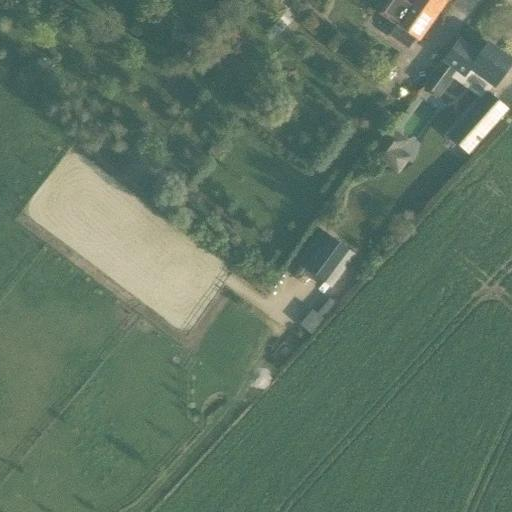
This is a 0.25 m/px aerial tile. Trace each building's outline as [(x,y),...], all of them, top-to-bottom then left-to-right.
[(447,0),(409,0),(409,1),(406,0),(393,0),(382,16),(395,25),(387,36),(407,50),(415,39),(418,41),(447,0)] [(464,76),(470,68),(495,86),(511,62),(487,43),(478,55),(458,40),(423,87),(437,98),(457,71),(464,76)] [(448,136),(468,153),(506,110),(487,93),(448,136)] [(375,154),(387,163),(396,151),(383,142),(375,154)] [(323,225),(300,257),(333,281),(356,249),(323,225)]
